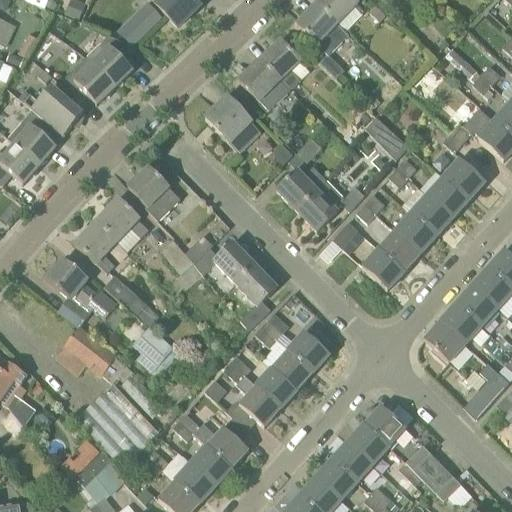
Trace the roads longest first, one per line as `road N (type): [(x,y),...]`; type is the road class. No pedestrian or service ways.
road 1 (residential): [(0,273),(270,0)]
road 2 (residential): [(378,353),(178,158)]
road 3 (residential): [(241,511),(378,353)]
road 4 (residential): [(378,353),(511,209)]
road 5 (residential): [(511,488),(378,353)]
